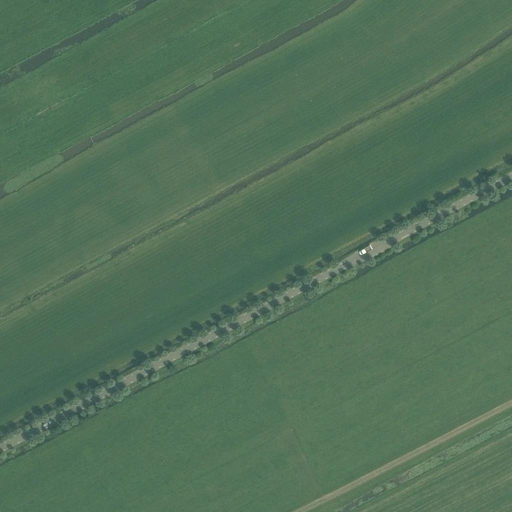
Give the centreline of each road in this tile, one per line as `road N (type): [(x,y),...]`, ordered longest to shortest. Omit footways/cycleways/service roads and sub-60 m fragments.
road 1 (tertiary): [(0,449),(511,176)]
road 2 (track): [(301,511),(511,403)]
